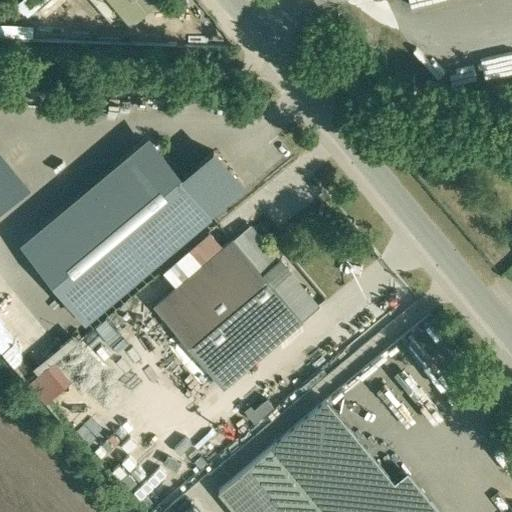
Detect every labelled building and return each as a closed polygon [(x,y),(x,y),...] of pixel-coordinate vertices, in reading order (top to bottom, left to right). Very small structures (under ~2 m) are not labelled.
[(150,0),(158,9),(167,2),(165,0),(150,0)] [(424,86),(423,88),(424,90),(426,92),(427,93),(430,93),(432,93),(434,91),(435,89),(435,87),(435,85),(433,83),(431,82),(429,82),(427,82),(425,84),(424,86)] [(0,123),(0,212),(42,183),(0,123)] [(183,176),(161,149),(35,252),(86,314),(212,211),(211,210),(183,176)] [(242,185),(214,150),(183,176),(211,210),(242,185)] [(472,155),(455,153),(451,177),(468,179),(472,155)] [(280,261),(249,225),(233,239),(300,320),(317,306),(288,271),(289,270),(281,260),(280,261)] [(300,320),(233,239),(217,251),(225,261),(190,290),(182,281),(155,303),(189,343),(179,351),(201,377),(210,369),(224,386),(300,320)] [(298,383),(325,363),(311,344),(284,364),(298,383)] [(63,351),(35,374),(55,399),(83,375),(63,351)] [(395,478),(328,396),(272,442),(328,511),(444,511),(408,467),(395,478)] [(328,511),(272,442),(219,486),(240,511),(328,511)]
